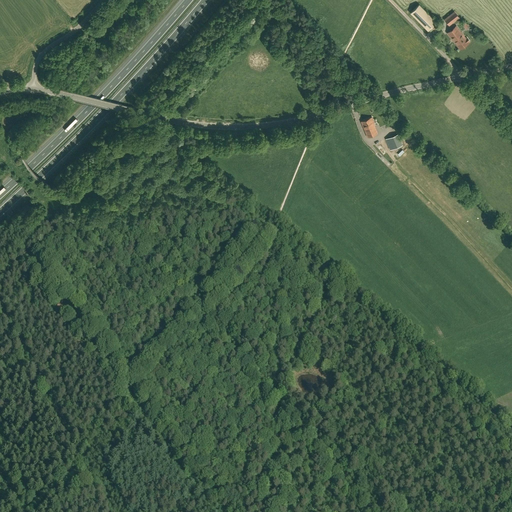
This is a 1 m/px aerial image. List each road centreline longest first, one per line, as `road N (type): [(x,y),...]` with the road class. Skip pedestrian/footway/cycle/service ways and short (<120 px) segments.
road 1 (unclassified): [(134,111),(204,125),(264,125),(470,75)]
road 2 (motorway): [(0,212),(204,0)]
road 3 (motorway): [(187,0),(0,194)]
